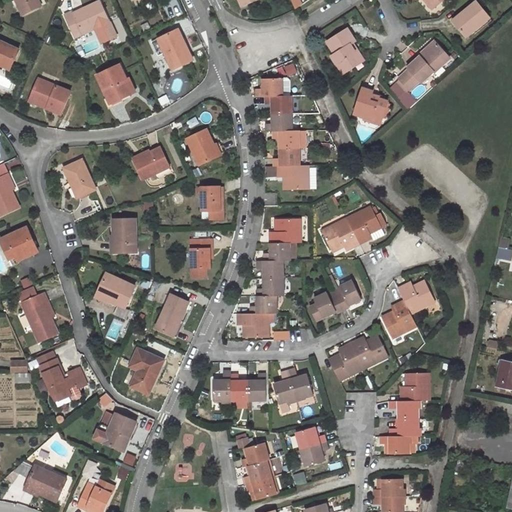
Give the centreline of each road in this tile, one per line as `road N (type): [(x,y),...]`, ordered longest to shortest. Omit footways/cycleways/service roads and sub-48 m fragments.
road 1 (residential): [(231,74),(251,141),(249,232),(204,347)]
road 2 (residential): [(204,347),(303,352),(369,317),(381,268)]
road 3 (residential): [(231,74),(151,122),(117,133),(53,135)]
road 4 (residential): [(34,169),(82,341)]
road 5 (residential): [(204,347),(136,511)]
